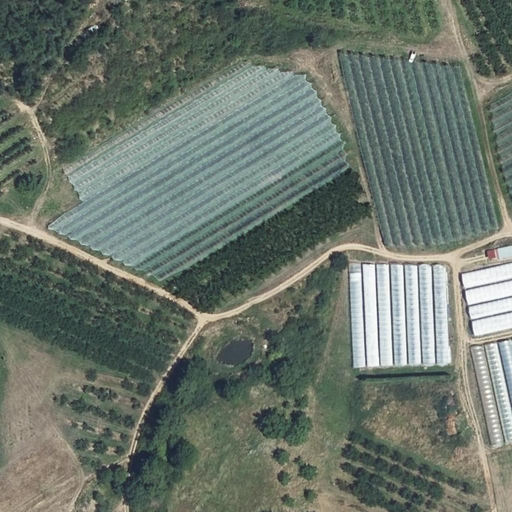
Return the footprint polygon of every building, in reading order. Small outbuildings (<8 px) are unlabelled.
[(511,246),(499,249),(501,259),(511,256),(511,246)] [(511,262),(462,273),(465,289),(511,278),(511,262)] [(354,367),(365,367),(360,263),(349,264),(354,367)] [(367,367),(379,366),(374,264),(363,265),(367,367)] [(381,365),(392,365),(388,265),(377,265),(381,365)] [(395,364),(406,363),(402,266),(391,267),(395,364)] [(409,364),(420,363),(417,266),(405,267),(409,364)] [(423,363),(435,363),(431,266),(420,266),(423,363)] [(438,362),(449,362),(446,266),(434,266),(438,362)] [(511,280),(465,290),(469,306),(511,296),(511,280)] [(511,297),(469,307),(472,320),(511,310),(511,297)] [(511,313),(472,322),(475,335),(511,327),(511,313)] [(511,342),(511,340),(498,343),(511,406),(511,342)] [(511,406),(498,343),(484,346),(506,445),(511,443),(511,406)] [(484,346),(472,349),(494,448),(506,445),(484,346)]
